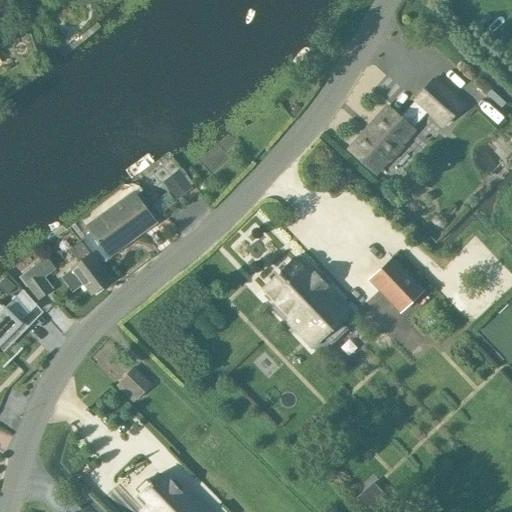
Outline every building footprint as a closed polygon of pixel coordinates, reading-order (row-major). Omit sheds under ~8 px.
[(431,80),(414,98),(444,125),(460,107),(431,80)] [(389,107),(349,151),(373,172),(412,128),(389,107)] [(183,175),(166,187),(168,190),(175,200),(192,188),(183,175)] [(86,226),(90,231),(109,257),(156,222),(133,191),(86,226)] [(442,229),(444,228),(445,227),(446,225),(446,224),(447,221),(446,219),(445,217),(444,216),(442,215),(440,214),(438,214),(436,215),(434,216),(433,217),(432,218),(431,220),(431,222),(431,224),(432,226),(433,227),(435,229),(438,230),(440,230),(442,229)] [(79,261),(70,267),(91,295),(111,280),(81,240),(70,250),(79,261)] [(46,256),(19,277),(37,300),(53,288),(45,278),(55,269),(46,256)] [(323,337),(333,347),(348,332),(339,322),(347,314),(323,289),(329,284),(316,271),(311,276),(294,258),(261,289),(276,304),(272,308),(283,319),(287,316),(315,345),(323,337)] [(369,280),(400,312),(423,290),(392,258),(369,280)] [(6,277),(0,283),(0,288),(7,295),(15,287),(6,277)] [(0,355),(28,327),(28,326),(24,329),(18,324),(36,306),(39,309),(40,309),(22,290),(3,309),(0,305),(0,355)] [(133,366),(119,381),(136,399),(150,382),(133,366)] [(140,510),(141,511),(207,511),(185,488),(181,492),(170,481),(167,483),(159,474),(149,483),(146,479),(136,489),(139,493),(138,494),(147,503),(140,510)]
